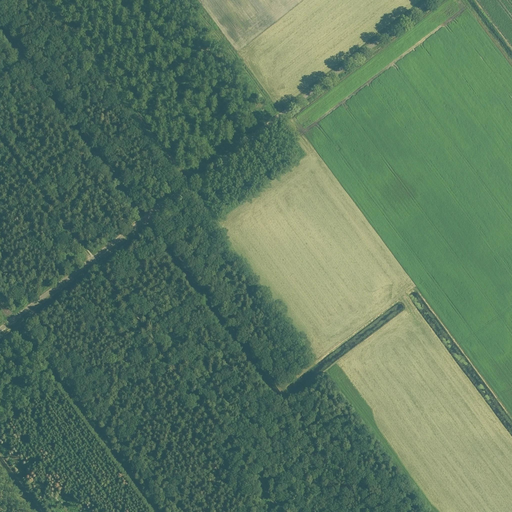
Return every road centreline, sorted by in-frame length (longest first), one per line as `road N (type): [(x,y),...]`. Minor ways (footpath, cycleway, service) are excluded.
road 1 (track): [(0,17),(366,511)]
road 2 (unclassified): [(0,330),(431,0)]
road 3 (track): [(278,511),(0,138)]
road 4 (track): [(279,116),(192,0)]
